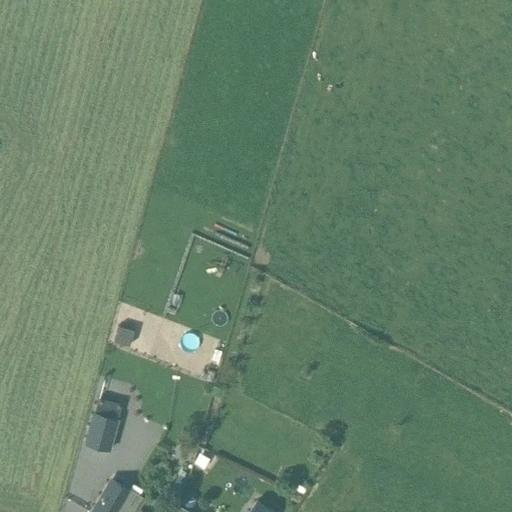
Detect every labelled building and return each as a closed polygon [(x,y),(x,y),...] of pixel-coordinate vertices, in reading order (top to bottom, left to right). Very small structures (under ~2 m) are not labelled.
[(117,338),(130,342),(133,328),(120,325),(117,338)] [(109,449),(118,418),(94,411),(86,443),(109,449)] [(132,511),(142,496),(112,477),(90,511),(132,511)] [(279,511),(280,511),(257,498),(253,504),(248,511),(279,511)] [(165,511),(188,511),(172,502),(165,511)]
